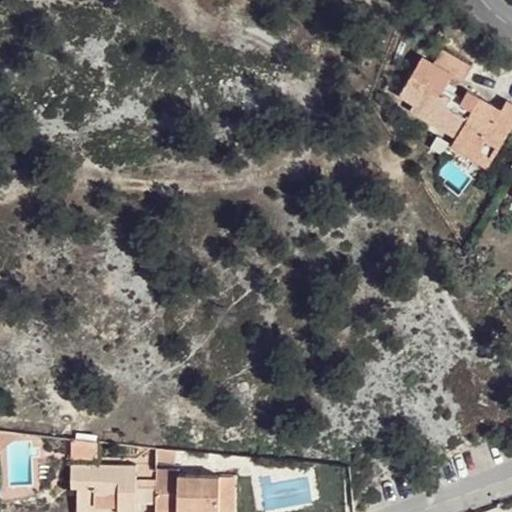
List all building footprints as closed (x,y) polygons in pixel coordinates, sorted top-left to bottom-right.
[(461,64),(446,55),(438,67),(426,61),(404,97),(417,106),(414,113),(459,140),(455,149),(491,170),(511,133),(511,105),(510,104),(505,113),(495,107),(491,113),(482,107),(484,101),(471,94),(468,99),(460,96),(463,91),(454,86),(458,81),(469,86),(476,73),(461,64)] [(103,442),(78,440),(76,459),(101,459),(103,442)] [(143,511),(144,487),(144,479),(144,464),(76,463),(76,485),(83,486),(84,511),(126,511),(125,511),(143,511)] [(183,470),(159,470),(159,478),(182,478),(182,472),(183,470)] [(225,473),(182,472),(182,478),(182,489),(181,502),(193,502),(193,508),(193,511),(225,511),(225,495),(225,473)] [(182,489),(182,478),(159,478),(159,479),(160,489),(182,489)] [(144,487),(160,489),(159,479),(144,479),(144,487)] [(160,489),(160,507),(181,508),(181,502),(182,489),(160,489)]
